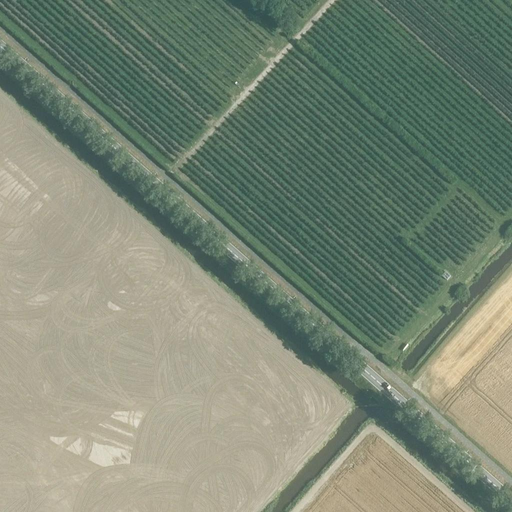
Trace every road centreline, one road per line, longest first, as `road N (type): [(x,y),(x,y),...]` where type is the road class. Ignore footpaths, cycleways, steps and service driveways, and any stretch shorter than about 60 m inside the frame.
road 1 (secondary): [(511,498),(0,47)]
road 2 (track): [(157,186),(338,0)]
road 3 (track): [(511,215),(375,360)]
road 4 (track): [(511,271),(408,388)]
